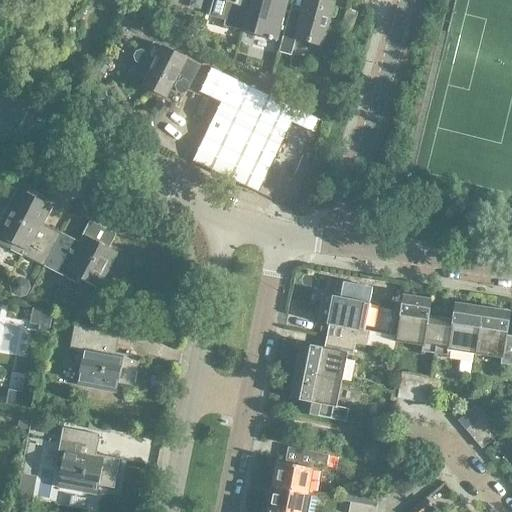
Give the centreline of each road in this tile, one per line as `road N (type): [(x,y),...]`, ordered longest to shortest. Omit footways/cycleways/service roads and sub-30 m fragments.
road 1 (tertiary): [(401,9),(336,241)]
road 2 (residential): [(218,207),(0,106)]
road 3 (residential): [(218,207),(185,395)]
road 4 (tertiary): [(336,241),(511,268)]
road 5 (residential): [(244,406),(282,235)]
road 6 (residential): [(387,442),(444,446),(504,511)]
